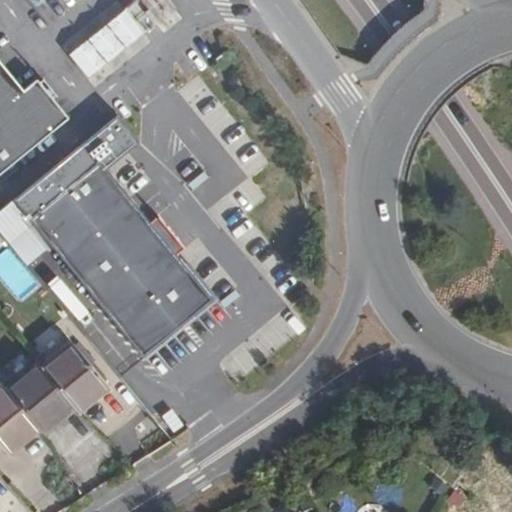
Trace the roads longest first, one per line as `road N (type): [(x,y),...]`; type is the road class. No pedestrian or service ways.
road 1 (primary): [(354,0),(511,223)]
road 2 (primary): [(511,192),(377,0)]
road 3 (primary): [(511,23),(458,43),(425,68),(397,99),(371,155)]
road 4 (unknown): [(56,265),(146,382),(171,389),(188,369)]
road 5 (primary): [(268,0),(371,155)]
road 6 (tertiary): [(371,252),(334,341),(281,413)]
road 7 (tertiary): [(126,511),(281,413)]
road 8 (tertiary): [(281,413),(378,367),(438,351)]
road 9 (primary): [(371,252),(390,297),(438,351)]
